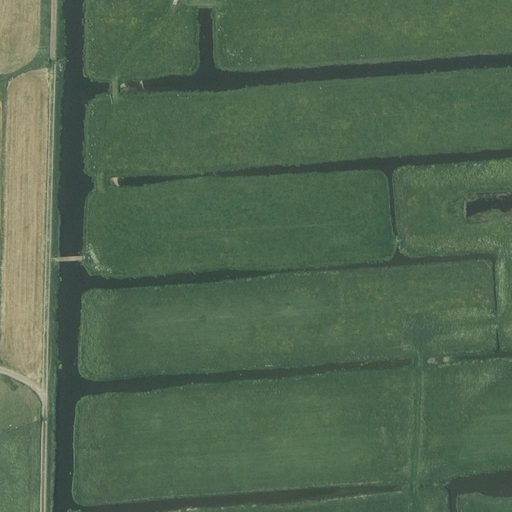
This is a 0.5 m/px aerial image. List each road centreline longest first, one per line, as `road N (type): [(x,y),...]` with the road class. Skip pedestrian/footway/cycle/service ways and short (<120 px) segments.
road 1 (track): [(42,511),(53,0)]
road 2 (track): [(511,291),(504,242),(47,260)]
road 3 (track): [(414,511),(422,342),(452,324),(504,321),(511,311)]
